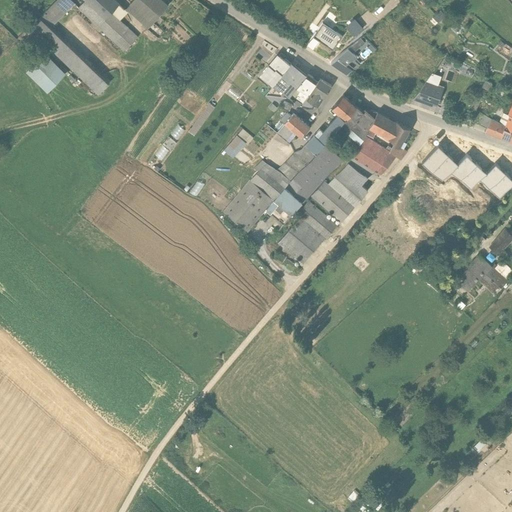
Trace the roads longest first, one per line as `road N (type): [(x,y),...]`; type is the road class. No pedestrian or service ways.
road 1 (unclassified): [(121,511),(157,448),(437,120)]
road 2 (residential): [(225,0),(320,65),(437,120)]
